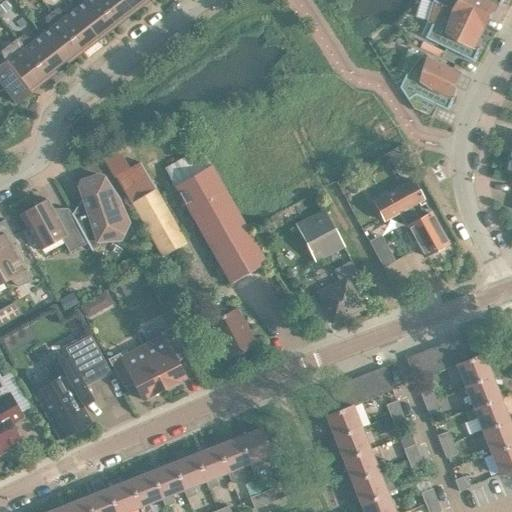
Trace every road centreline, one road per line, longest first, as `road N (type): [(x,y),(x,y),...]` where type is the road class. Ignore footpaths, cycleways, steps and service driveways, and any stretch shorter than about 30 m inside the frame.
road 1 (residential): [(506,289),(181,412),(0,496)]
road 2 (residential): [(0,183),(41,161),(58,110),(199,0)]
road 3 (residential): [(506,289),(470,214),(459,163),(464,124),(511,32)]
